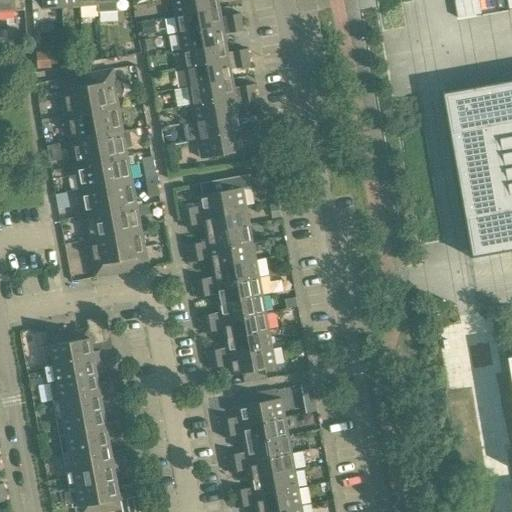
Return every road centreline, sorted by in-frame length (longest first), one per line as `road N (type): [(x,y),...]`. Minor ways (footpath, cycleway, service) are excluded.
road 1 (residential): [(288,0),(382,511)]
road 2 (residential): [(184,511),(148,290),(0,314)]
road 3 (residential): [(32,511),(0,333)]
